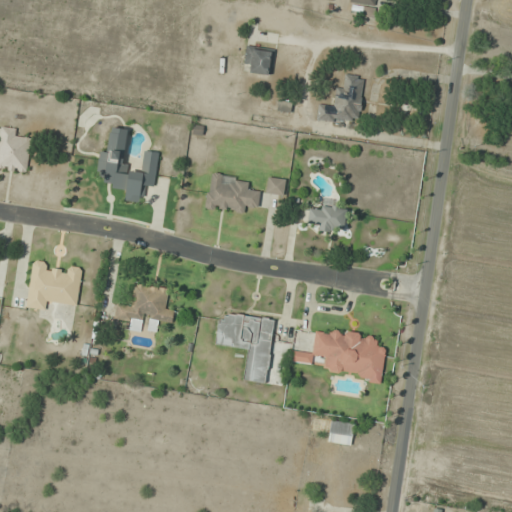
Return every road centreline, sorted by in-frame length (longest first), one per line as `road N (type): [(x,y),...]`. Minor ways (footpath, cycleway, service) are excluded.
road 1 (tertiary): [(390,511),(466,0)]
road 2 (residential): [(0,210),(258,266),(423,290)]
